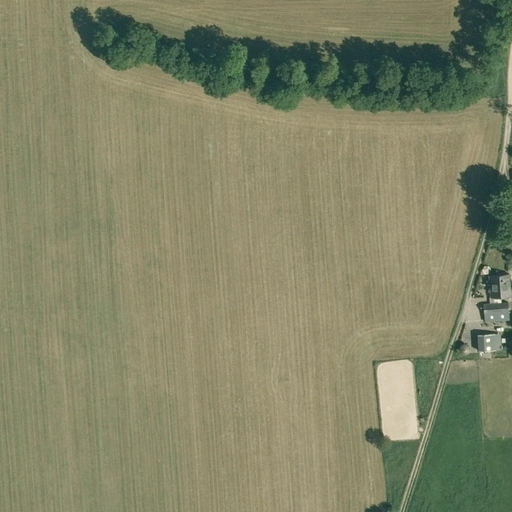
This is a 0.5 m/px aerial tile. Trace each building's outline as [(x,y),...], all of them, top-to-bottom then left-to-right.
[(509,274),(501,275),(502,280),(503,280),(503,283),(501,284),(501,289),(497,289),(498,296),(511,295),(509,274)] [(502,280),(501,275),(489,276),(491,297),(498,296),(497,289),(501,289),(501,284),(503,283),(503,280),(502,280)] [(508,302),(498,303),(499,321),(508,321),(508,302)] [(498,303),(484,303),(485,322),(499,321),(498,303)] [(478,334),(478,351),(496,350),(496,349),(495,334),(478,334)]
